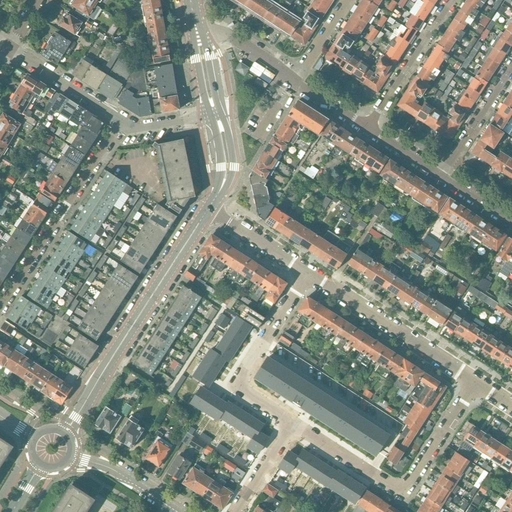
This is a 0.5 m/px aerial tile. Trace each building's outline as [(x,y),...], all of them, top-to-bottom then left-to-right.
[(73,4),(72,6),(76,8),(74,12),(88,20),(90,17),(94,19),(101,9),(95,6),(86,0),(73,0),(72,3),(73,4)] [(146,0),(143,1),(146,17),(162,14),(159,0),(146,0)] [(265,1),(263,0),(249,0),(245,7),(253,12),(257,6),(258,7),(260,6),(261,7),(265,1)] [(330,0),(314,0),(315,1),(327,9),(332,1),(330,0)] [(371,16),(376,8),(364,0),(362,0),(358,7),(371,16)] [(428,14),(434,5),(425,0),(417,0),(415,5),(428,14)] [(477,0),(466,0),(464,3),(479,12),(481,9),(484,4),(477,0)] [(273,6),(265,1),(261,7),(260,6),(258,7),(257,6),(253,12),(264,19),(273,6)] [(315,1),(310,8),(322,17),(327,9),(315,1)] [(497,1),(492,9),(495,12),(501,3),(497,1)] [(464,3),(459,12),(473,21),(479,12),(464,3)] [(412,10),(409,13),(412,15),(423,22),(428,14),(415,5),(412,10)] [(280,11),(273,6),(264,19),(272,24),(280,11)] [(505,9),(501,6),(497,12),(502,15),(505,9)] [(366,24),(371,16),(358,7),(353,15),(366,24)] [(322,17),(310,8),(305,16),(318,24),(322,17)] [(492,9),(486,17),(490,20),(495,12),(492,9)] [(288,16),(280,11),(272,24),(283,31),(286,26),(284,25),(286,23),(284,22),(288,16)] [(398,20),(401,15),(395,11),(392,15),(398,20)] [(459,12),(454,20),(465,27),(467,23),(470,25),(473,21),(459,12)] [(496,13),(497,13),(492,21),(495,23),(500,15),(501,16),(502,15),(497,12),(496,13)] [(82,23),(67,14),(65,18),(63,17),(58,25),(74,35),(82,23)] [(165,30),(162,14),(146,17),(148,33),(165,30)] [(361,31),(366,24),(353,15),(348,22),(361,31)] [(403,23),(402,24),(415,33),(416,32),(423,22),(412,15),(409,20),(406,18),(403,23)] [(283,31),(291,36),(296,28),(299,23),(288,16),(284,22),(286,23),(284,25),(286,26),(283,31)] [(304,26),(313,31),(318,24),(305,16),(303,19),(307,22),(304,26)] [(490,20),(486,17),(484,16),(479,24),(485,29),(490,20)] [(454,20),(448,28),(462,37),(465,33),(462,31),(465,27),(454,20)] [(492,21),(486,29),(490,32),(495,23),(492,21)] [(356,39),(361,31),(348,22),(343,30),(356,39)] [(401,32),(397,37),(408,44),(415,34),(415,33),(402,24),(401,26),(398,30),(401,32)] [(304,45),(313,31),(304,26),(301,31),(296,28),(291,36),(291,38),(294,39),(295,39),(304,45)] [(480,26),(476,32),(481,35),(485,29),(484,29),(480,26)] [(379,32),(373,28),(369,33),(375,37),(379,32)] [(448,28),(443,37),(454,44),(456,40),(459,42),(462,37),(448,28)] [(486,29),(480,39),(483,41),(490,32),(486,29)] [(167,46),(165,30),(148,33),(151,49),(167,46)] [(343,30),(334,45),(346,53),(348,48),(350,49),(356,39),(343,30)] [(511,46),(511,44),(511,34),(506,30),(504,34),(501,32),(497,37),(511,46)] [(366,39),(372,43),(375,37),(369,33),(366,39)] [(51,37),(47,44),(63,54),(68,57),(72,50),(68,47),(70,43),(70,42),(56,34),(54,37),(53,37),(53,38),(51,37)] [(92,43),(80,36),(77,42),(88,49),(92,43)] [(402,54),(408,44),(397,37),(394,42),(391,41),(388,45),(402,54)] [(437,45),(436,47),(450,56),(451,54),(454,49),(452,47),(454,44),(443,37),(437,45)] [(505,55),(511,46),(497,37),(491,46),(505,55)] [(480,39),(474,48),(477,51),(483,41),(480,39)] [(464,52),(468,54),(473,45),(470,42),(467,47),(464,52)] [(57,65),(63,54),(47,44),(43,50),(44,51),(44,52),(45,52),(42,56),(57,65)] [(346,53),(334,45),(326,56),(327,60),(334,64),(334,65),(337,67),(338,67),(339,68),(345,59),(348,61),(351,57),(345,54),(346,53)] [(396,63),(402,54),(388,45),(385,50),(388,52),(385,57),(396,63)] [(170,61),(167,46),(151,49),(154,64),(170,61)] [(498,65),(505,55),(491,46),(490,46),(486,51),(488,52),(485,56),(498,65)] [(435,48),(429,58),(440,65),(443,60),(446,62),(449,57),(450,56),(436,47),(435,48)] [(470,54),(469,54),(467,58),(471,61),(477,51),(474,48),(470,54)] [(97,90),(113,100),(130,70),(127,51),(124,50),(109,73),(110,74),(108,77),(106,76),(97,90)] [(115,50),(109,60),(114,63),(120,53),(115,50)] [(463,52),(458,59),(462,61),(467,55),(463,52)] [(72,60),(74,61),(79,64),(82,60),(83,58),(76,54),(72,60)] [(345,59),(339,68),(343,70),(346,71),(352,74),(360,62),(351,56),(351,57),(348,61),(345,59)] [(396,63),(385,57),(383,56),(376,67),(380,69),(378,73),(386,78),(396,63)] [(492,74),(498,65),(485,56),(482,61),(485,63),(482,68),(492,74)] [(360,62),(352,74),(357,78),(359,81),(363,83),(369,75),(366,72),(369,67),(364,65),(367,60),(363,58),(360,62)] [(429,58),(423,68),(437,77),(440,72),(437,70),(440,65),(429,58)] [(462,67),(465,69),(471,61),(467,58),(466,58),(467,59),(462,67)] [(82,60),(79,64),(72,75),(82,81),(91,66),(82,60)] [(109,60),(103,71),(107,74),(114,63),(109,60)] [(72,75),(79,64),(74,61),(67,71),(72,75)] [(244,75),(246,71),(247,71),(249,68),(241,63),(239,66),(236,70),(244,75)] [(179,108),(174,81),(171,65),(154,68),(154,67),(143,69),(146,86),(151,115),(155,114),(177,111),(179,108)] [(106,76),(91,66),(82,81),(97,90),(106,76)] [(146,86),(143,69),(143,68),(130,70),(113,100),(140,117),(151,115),(146,86)] [(423,68),(416,78),(429,86),(428,84),(431,80),(433,82),(437,77),(423,68)] [(476,69),(472,76),(486,85),(487,83),(492,74),(482,68),(479,71),(476,69)] [(363,83),(364,84),(364,85),(367,87),(369,87),(377,92),(386,78),(378,73),(374,78),(369,75),(363,83)] [(58,94),(54,91),(28,75),(24,82),(23,82),(22,84),(41,97),(43,94),(50,98),(48,101),(49,102),(52,104),(58,94)] [(472,76),(468,82),(471,84),(469,87),(479,94),(485,86),(486,85),(472,76)] [(268,85),(258,78),(255,82),(265,89),(268,85)] [(416,78),(407,92),(416,97),(418,94),(422,97),(429,86),(416,78)] [(438,89),(443,92),(448,84),(444,81),(438,89)] [(22,84),(15,94),(31,104),(34,98),(39,101),(41,97),(22,84)] [(444,95),(447,97),(452,88),(449,86),(444,93),(444,95)] [(474,103),(479,95),(479,94),(469,87),(466,91),(463,90),(460,94),(474,103)] [(417,106),(415,104),(412,103),(416,97),(407,92),(398,106),(406,111),(406,112),(409,114),(410,114),(412,115),(417,106)] [(15,94),(10,103),(14,105),(12,107),(22,113),(26,116),(23,121),(33,127),(37,122),(34,120),(35,120),(30,117),(33,112),(27,109),(31,104),(15,94)] [(48,113),(60,95),(58,94),(52,104),(49,102),(43,112),(47,115),(48,113)] [(468,111),(474,103),(460,94),(455,102),(468,111)] [(511,96),(509,94),(503,104),(511,110),(511,96)] [(60,95),(48,113),(53,116),(56,111),(60,114),(68,100),(60,95)] [(78,106),(68,100),(60,114),(69,120),(78,106)] [(288,116),(288,117),(300,125),(318,136),(328,120),(298,101),(288,116)] [(453,117),(451,120),(459,126),(468,111),(455,102),(452,106),(453,107),(449,114),(453,117)] [(419,118),(425,122),(433,109),(424,103),(421,109),(417,106),(412,115),(416,117),(418,118),(419,118)] [(511,115),(511,110),(503,104),(497,113),(510,122),(511,119),(511,116),(511,115)] [(79,125),(82,120),(87,112),(78,106),(69,120),(79,125)] [(448,138),(451,138),(459,126),(451,120),(450,122),(441,116),(442,115),(433,109),(425,122),(430,126),(432,128),(437,131),(437,132),(440,134),(441,134),(448,138)] [(94,116),(87,112),(82,120),(86,123),(84,127),(96,135),(100,129),(102,129),(103,127),(102,125),(103,124),(102,122),(102,121),(99,120),(98,120),(93,117),(94,116)] [(490,123),(502,130),(505,126),(507,127),(510,122),(497,113),(490,123)] [(0,120),(1,121),(0,122),(0,126),(15,135),(20,126),(30,132),(33,127),(23,121),(17,117),(15,121),(3,114),(0,119),(0,120)] [(283,124),(282,126),(295,134),(296,135),(300,129),(298,127),(300,125),(288,117),(285,121),(283,124)] [(345,131),(333,123),(330,121),(321,135),(336,145),(345,131)] [(489,125),(479,140),(486,145),(493,149),(503,134),(489,125)] [(0,140),(8,145),(12,147),(16,141),(12,139),(15,135),(0,126),(0,140)] [(282,126),(276,135),(289,143),(294,134),(282,126)] [(59,127),(55,134),(58,137),(63,130),(59,127)] [(91,145),(92,144),(98,135),(96,135),(84,127),(78,136),(91,145)] [(359,140),(345,131),(336,145),(350,154),(359,140)] [(48,132),(43,140),(49,144),(52,140),(50,139),(52,135),(48,132)] [(276,135),(270,144),(283,152),(289,143),(276,135)] [(85,154),(91,145),(78,136),(72,145),(85,154)] [(0,157),(0,158),(7,148),(8,145),(0,140),(0,157)] [(159,145),(171,201),(167,202),(168,202),(166,205),(179,214),(182,211),(181,210),(189,198),(195,197),(183,140),(159,145)] [(374,149),(359,140),(350,154),(365,163),(374,149)] [(473,154),(491,166),(496,157),(483,149),(486,145),(479,140),(472,151),(473,153),(473,154)] [(38,149),(46,154),(50,148),(42,143),(38,149)] [(270,144),(264,153),(277,161),(283,152),(270,144)] [(78,165),(79,164),(84,155),(70,147),(64,156),(78,165)] [(388,159),(374,149),(365,163),(379,173),(388,159)] [(46,157),(37,151),(31,160),(35,163),(40,166),(42,161),(43,162),(46,157)] [(496,157),(491,166),(500,172),(510,158),(500,152),(496,157)] [(264,153),(259,162),(271,170),(277,161),(264,153)] [(72,174),(75,170),(78,165),(64,156),(58,165),(72,174)] [(511,159),(510,158),(500,172),(501,173),(501,172),(510,178),(511,174),(511,159)] [(405,169),(398,165),(390,160),(380,175),(395,185),(405,169)] [(259,162),(254,169),(253,170),(268,180),(274,172),(271,170),(259,162)] [(66,183),(72,174),(58,165),(52,174),(66,183)] [(301,167),(298,170),(312,179),(316,173),(308,167),(306,170),(301,167)] [(395,185),(409,194),(419,179),(405,169),(395,185)] [(25,182),(30,174),(24,170),(19,178),(25,182)] [(266,184),(268,180),(253,170),(249,176),(251,185),(263,182),(266,184)] [(103,179),(122,192),(128,196),(132,189),(127,185),(108,172),(107,173),(106,174),(104,177),(103,179)] [(52,174),(47,183),(61,192),(66,183),(52,174)] [(9,175),(5,180),(12,185),(16,180),(9,175)] [(118,199),(122,192),(103,179),(103,180),(101,181),(99,184),(99,186),(98,186),(118,199)] [(409,194),(424,204),(434,188),(419,179),(409,194)] [(251,185),(254,196),(268,193),(267,187),(265,186),(266,184),(263,182),(251,185)] [(55,201),(61,192),(47,183),(41,192),(55,201)] [(113,206),(118,199),(98,186),(98,187),(97,188),(95,191),(94,193),(113,206)] [(7,197),(14,202),(17,197),(13,194),(15,189),(13,188),(10,192),(7,197)] [(424,204),(438,213),(448,198),(434,188),(424,204)] [(109,213),(113,206),(94,193),(94,194),(92,195),(90,198),(89,200),(109,213)] [(50,209),(54,203),(40,194),(36,200),(50,209)] [(327,207),(331,201),(333,197),(328,194),(326,197),(321,203),(327,207)] [(254,198),(256,209),(268,207),(270,203),(269,202),(270,200),(269,195),(254,198)] [(8,203),(12,205),(14,202),(7,197),(2,206),(6,208),(7,207),(6,206),(8,203)] [(464,208),(450,199),(440,214),(454,224),(464,208)] [(104,220),(109,213),(89,200),(89,201),(88,202),(86,205),(85,207),(104,220)] [(43,220),(49,210),(35,202),(29,211),(43,220)] [(264,221),(274,206),(270,203),(268,207),(256,209),(258,218),(264,221)] [(378,203),(371,213),(378,218),(385,207),(378,203)] [(153,212),(172,224),(174,222),(176,219),(177,218),(177,217),(157,204),(153,212)] [(100,227),(104,220),(85,207),(84,208),(83,209),(81,212),(80,214),(100,227)] [(290,216),(288,214),(282,210),(281,212),(275,208),(266,222),(275,229),(280,222),(285,224),(290,216)] [(454,224),(468,233),(478,217),(464,208),(454,224)] [(37,229),(37,228),(43,220),(29,211),(23,220),(37,229)] [(153,212),(148,219),(168,231),(169,229),(171,226),(172,225),(172,224),(153,212)] [(75,222),(95,234),(101,238),(105,231),(100,227),(80,214),(80,215),(78,216),(76,219),(76,221),(75,222)] [(275,229),(290,238),(299,224),(294,220),(295,218),(290,216),(285,224),(280,222),(275,229)] [(352,231),(359,236),(367,225),(355,216),(352,220),(352,221),(350,224),(355,228),(352,231)] [(468,233),(482,242),(492,226),(478,217),(468,233)] [(148,219),(144,226),(163,238),(165,237),(167,233),(167,232),(168,231),(148,219)] [(31,237),(37,229),(23,220),(17,228),(31,237)] [(95,234),(75,222),(74,223),(72,226),(71,228),(71,229),(90,242),(95,234)] [(380,231),(391,239),(396,231),(385,223),(380,231)] [(290,238),(299,244),(304,237),(309,240),(315,231),(306,226),(305,227),(299,224),(290,238)] [(144,226),(139,233),(159,245),(160,244),(162,241),(163,239),(163,238),(144,226)] [(482,242),(497,251),(507,236),(492,226),(482,242)] [(25,246),(31,237),(17,228),(11,237),(25,246)] [(299,244),(313,254),(323,239),(317,235),(318,234),(315,231),(309,240),(304,237),(299,244)] [(64,239),(84,252),(88,245),(69,232),(68,233),(67,234),(65,237),(64,239)] [(139,233),(134,240),(154,252),(156,251),(158,248),(158,246),(159,245),(139,233)] [(20,255),(25,246),(11,237),(6,234),(0,243),(6,246),(20,255)] [(364,247),(371,236),(367,234),(361,244),(364,247)] [(443,250),(451,237),(447,234),(439,248),(443,250)] [(211,235),(196,259),(190,267),(199,273),(210,255),(220,240),(211,235)] [(505,261),(511,251),(511,239),(509,237),(497,255),(505,261)] [(79,259),(84,252),(64,239),(64,240),(62,241),(60,244),(60,246),(59,246),(79,259)] [(313,254),(323,260),(328,252),(333,255),(338,247),(336,245),(330,241),(329,243),(323,239),(313,254)] [(134,240),(130,247),(149,259),(150,259),(151,258),(153,255),(154,253),(154,252),(134,240)] [(229,246),(220,240),(210,255),(215,257),(209,266),(215,269),(229,246)] [(397,240),(390,250),(394,252),(400,242),(397,240)] [(109,243),(106,241),(102,246),(100,248),(104,251),(109,243)] [(323,260),(337,269),(347,255),(341,251),(345,245),(338,241),(336,245),(338,247),(333,255),(328,252),(323,260)] [(419,249),(427,254),(432,247),(424,241),(419,249)] [(469,247),(476,251),(480,245),(473,241),(469,247)] [(402,242),(398,247),(409,255),(413,249),(402,242)] [(482,244),(477,252),(483,256),(488,249),(482,244)] [(0,255),(14,264),(17,259),(20,255),(6,246),(0,254),(0,255)] [(74,266),(79,259),(59,246),(59,247),(58,248),(56,251),(55,253),(74,266)] [(239,253),(229,246),(215,269),(220,272),(225,264),(230,267),(239,253)] [(130,247),(125,254),(145,267),(145,266),(146,265),(148,262),(149,260),(149,259),(130,247)] [(372,259),(357,249),(348,264),(363,274),(372,259)] [(511,251),(505,261),(506,262),(500,272),(508,277),(511,272),(511,271),(511,251)] [(70,273),(74,266),(55,253),(55,254),(53,255),(51,258),(50,260),(70,273)] [(249,259),(239,253),(230,267),(234,270),(229,278),(235,282),(249,259)] [(145,267),(125,254),(120,261),(140,274),(140,273),(142,272),(144,269),(145,267)] [(420,254),(417,259),(422,262),(425,257),(420,254)] [(0,255),(0,267),(8,273),(14,264),(0,255)] [(444,255),(439,262),(446,266),(451,259),(444,255)] [(259,266),(249,259),(235,282),(240,285),(245,278),(249,281),(259,266)] [(363,274),(372,280),(377,273),(382,276),(388,267),(379,261),(378,263),(372,259),(363,274)] [(65,280),(70,273),(50,260),(50,261),(49,262),(47,265),(46,267),(65,280)] [(428,264),(435,269),(437,265),(430,260),(428,264)] [(452,270),(462,276),(465,271),(462,269),(463,267),(457,263),(452,270)] [(114,271),(133,284),(134,284),(135,282),(137,279),(138,277),(119,264),(114,271)] [(434,270),(445,277),(448,272),(438,265),(434,270)] [(268,272),(259,266),(249,281),(254,283),(249,291),(254,295),(268,272)] [(0,280),(2,282),(3,281),(8,273),(0,267),(0,280)] [(61,287),(65,280),(46,267),(45,268),(44,269),(42,272),(41,274),(61,287)] [(193,282),(196,277),(199,273),(190,267),(184,276),(193,282)] [(372,280),(387,289),(396,275),(391,271),(392,269),(388,267),(382,276),(377,273),(372,280)] [(114,271),(109,278),(129,291),(130,289),(132,286),(133,285),(133,284),(114,271)] [(279,279),(268,272),(254,295),(260,298),(265,291),(269,294),(279,279)] [(56,294),(61,287),(41,274),(41,275),(40,276),(38,279),(37,281),(56,294)] [(387,289),(396,296),(401,288),(406,291),(412,282),(403,277),(402,278),(396,275),(387,289)] [(196,277),(193,282),(202,288),(205,284),(196,277)] [(109,278),(105,285),(124,298),(126,296),(128,293),(129,292),(129,291),(109,278)] [(279,279),(269,294),(266,299),(269,301),(266,306),(271,309),(287,284),(279,279)] [(52,301),(56,294),(37,281),(36,282),(35,283),(33,286),(32,288),(32,289),(52,301)] [(396,296),(399,297),(411,305),(420,290),(414,287),(415,285),(412,282),(406,291),(401,288),(396,296)] [(459,284),(455,291),(462,295),(466,289),(462,286),(461,285),(459,284)] [(105,285),(100,293),(120,305),(121,304),(123,300),(124,299),(124,298),(105,285)] [(205,285),(203,288),(213,295),(215,291),(205,285)] [(179,293),(197,305),(201,297),(183,286),(183,287),(182,288),(180,291),(179,293)] [(480,292),(470,286),(467,291),(476,298),(479,292),(480,292)] [(494,294),(496,291),(489,286),(486,289),(494,294)] [(52,301),(32,289),(30,290),(28,293),(28,295),(27,296),(47,309),(52,301)] [(230,290),(227,294),(237,300),(239,296),(230,290)] [(411,305),(427,316),(437,301),(420,290),(411,305)] [(221,292),(220,294),(215,291),(213,295),(222,301),(226,295),(221,292)] [(476,298),(485,304),(489,298),(479,292),(476,298)] [(100,293),(96,300),(115,312),(117,311),(119,308),(119,306),(120,305),(100,293)] [(192,312),(197,305),(179,293),(178,294),(177,295),(175,298),(174,300),(192,312)] [(229,303),(230,302),(241,308),(244,304),(237,300),(227,294),(221,303),(226,306),(225,307),(233,312),(235,308),(229,303)] [(17,303),(36,316),(41,309),(21,296),(21,297),(19,298),(18,301),(17,303)] [(243,296),(240,300),(248,305),(250,301),(243,296)] [(302,326),(306,320),(317,303),(307,297),(292,320),(302,326)] [(491,314),(495,309),(498,304),(489,298),(485,304),(491,307),(488,312),(491,314)] [(263,303),(257,311),(266,317),(270,310),(271,309),(266,306),(269,301),(266,299),(263,303)] [(96,300),(91,307),(111,319),(112,318),(114,315),(115,313),(115,312),(96,300)] [(187,319),(192,312),(174,300),(174,301),(172,302),(170,305),(170,307),(169,307),(187,319)] [(260,301),(257,305),(250,301),(248,305),(257,311),(263,303),(260,301)] [(427,316),(442,325),(452,311),(437,301),(427,316)] [(32,323),(33,320),(36,316),(17,303),(16,304),(15,305),(13,308),(12,310),(27,320),(32,323)] [(317,303),(306,320),(302,326),(307,330),(313,322),(317,325),(327,310),(317,303)] [(499,303),(498,304),(495,309),(502,313),(499,318),(501,319),(503,315),(507,309),(499,303)] [(258,328),(264,320),(265,318),(246,306),(240,317),(258,328)] [(86,314),(106,326),(108,325),(110,322),(110,320),(111,319),(91,307),(86,314)] [(183,326),(187,320),(187,319),(169,307),(169,308),(168,309),(166,312),(165,314),(183,326)] [(453,333),(461,320),(463,318),(466,313),(457,307),(444,325),(449,328),(449,330),(453,333)] [(511,312),(507,309),(503,315),(511,321),(511,320),(511,312)] [(32,323),(27,320),(12,310),(12,311),(10,312),(8,315),(8,317),(7,318),(27,331),(32,323)] [(327,310),(317,325),(321,328),(316,336),(322,339),(336,316),(327,310)] [(86,314),(82,321),(101,333),(102,333),(103,332),(105,329),(106,327),(106,326),(86,314)] [(178,333),(183,326),(165,314),(165,315),(163,316),(161,319),(161,321),(160,321),(178,333)] [(334,320),(322,339),(331,345),(336,337),(346,322),(336,316),(334,320)] [(236,318),(231,326),(246,336),(252,327),(236,318)] [(472,324),(467,320),(463,318),(461,320),(453,333),(457,335),(459,335),(463,337),(472,324)] [(463,337),(472,343),(484,324),(475,318),(472,324),(463,337)] [(292,320),(279,341),(289,348),(302,326),(292,320)] [(5,321),(0,328),(0,330),(9,336),(11,334),(15,328),(5,321)] [(77,328),(96,340),(97,341),(97,340),(98,339),(100,336),(101,334),(101,333),(82,321),(77,328)] [(174,340),(178,333),(160,321),(160,322),(159,323),(157,326),(156,328),(156,329),(174,340)] [(356,329),(346,322),(336,337),(340,340),(336,348),(341,352),(356,329)] [(484,324),(472,343),(472,344),(473,346),(475,347),(477,347),(481,349),(490,335),(494,330),(484,324)] [(231,326),(225,335),(241,345),(246,336),(231,326)] [(169,347),(174,340),(156,329),(154,330),(152,333),(151,335),(151,336),(169,347)] [(365,335),(356,329),(341,352),(346,355),(352,347),(356,350),(365,335)] [(74,341),(94,354),(94,353),(96,352),(98,349),(98,347),(99,346),(79,334),(74,341)] [(225,335),(220,343),(235,353),(241,345),(225,335)] [(375,341),(365,335),(356,350),(360,353),(355,361),(361,364),(375,341)] [(499,341),(490,335),(481,349),(490,355),(499,341)] [(23,336),(14,350),(3,367),(4,367),(4,366),(14,372),(24,356),(26,353),(21,349),(27,339),(23,336)] [(165,354),(169,347),(151,336),(150,337),(148,340),(147,342),(147,343),(165,354)] [(74,341),(70,348),(89,361),(90,360),(91,359),(93,356),(94,354),(74,341)] [(385,348),(375,341),(361,364),(366,368),(371,360),(375,363),(385,348)] [(508,347),(499,341),(490,355),(491,355),(491,357),(493,359),(495,358),(499,361),(508,347)] [(160,361),(165,354),(147,343),(146,343),(145,344),(143,347),(142,349),(142,350),(160,361)] [(214,352),(226,360),(229,363),(235,353),(220,343),(214,352)] [(278,343),(273,351),(277,353),(282,346),(278,343)] [(290,348),(298,353),(301,348),(293,343),(290,348)] [(14,350),(4,344),(0,350),(0,364),(3,367),(14,350)] [(30,347),(26,353),(30,355),(34,349),(30,347)] [(511,361),(511,349),(508,347),(499,361),(508,367),(511,361)] [(48,352),(42,348),(39,353),(45,357),(48,352)] [(89,361),(70,348),(65,355),(85,368),(85,367),(87,366),(89,363),(89,361)] [(395,354),(385,348),(375,363),(379,365),(374,373),(380,377),(395,354)] [(156,368),(160,361),(142,350),(140,351),(138,355),(138,356),(138,357),(156,368)] [(211,350),(205,359),(220,369),(226,360),(214,352),(211,350)] [(302,350),(299,354),(308,360),(311,355),(310,356),(302,350)] [(404,360),(395,354),(380,377),(386,380),(391,373),(395,375),(404,360)] [(52,365),(57,358),(52,355),(48,362),(52,365)] [(316,365),(319,360),(311,355),(308,360),(316,365)] [(14,372),(23,378),(33,363),(24,356),(14,372)] [(156,368),(138,357),(137,357),(136,359),(134,362),(133,363),(133,364),(151,376),(156,368)] [(205,359),(199,367),(214,377),(220,369),(205,359)] [(266,360),(257,375),(263,379),(261,382),(275,391),(277,388),(282,392),(280,394),(312,415),(314,412),(319,416),(317,418),(332,428),(334,425),(345,432),(343,435),(357,444),(359,441),(370,448),(368,451),(376,456),(387,438),(266,360)] [(414,366),(404,360),(395,375),(399,378),(394,386),(399,389),(414,366)] [(23,378),(33,384),(43,369),(33,363),(23,378)] [(326,363),(322,369),(327,373),(331,367),(326,363)] [(414,366),(399,389),(409,395),(424,373),(414,366)] [(199,367),(193,376),(209,386),(214,377),(199,367)] [(52,375),(43,369),(33,384),(42,391),(42,392),(52,375)] [(430,411),(436,403),(439,398),(446,387),(425,374),(410,398),(417,402),(430,411)] [(42,392),(51,398),(62,381),(52,375),(42,392)] [(361,388),(360,387),(359,386),(360,385),(351,378),(346,384),(353,389),(358,392),(361,388)] [(72,388),(62,381),(51,398),(61,404),(72,388)] [(143,387),(134,381),(130,386),(139,392),(143,387)] [(117,399),(123,389),(116,384),(109,395),(117,399)] [(201,388),(191,403),(200,409),(210,394),(201,388)] [(210,394),(200,409),(209,414),(219,399),(210,394)] [(374,396),(371,401),(376,404),(380,398),(379,398),(379,399),(374,396)] [(387,406),(389,404),(380,398),(376,404),(385,410),(388,407),(387,406)] [(219,399),(209,414),(218,420),(220,418),(219,418),(227,405),(227,404),(219,399)] [(173,402),(166,413),(173,417),(180,406),(173,402)] [(227,405),(219,418),(220,418),(228,423),(238,408),(229,402),(227,404),(227,405)] [(425,419),(430,411),(417,402),(412,410),(425,419)] [(126,403),(119,413),(125,417),(132,407),(126,403)] [(420,427),(425,419),(412,410),(404,405),(402,410),(409,415),(407,418),(420,427)] [(106,407),(95,424),(96,425),(97,428),(99,429),(101,428),(103,429),(110,433),(121,416),(106,407)] [(238,408),(228,423),(236,429),(246,413),(238,408)] [(246,413),(236,429),(245,434),(255,419),(246,413)] [(132,449),(145,429),(137,424),(139,422),(131,416),(117,439),(118,439),(118,442),(121,443),(124,443),(125,444),(132,449)] [(411,442),(420,427),(407,418),(404,423),(407,425),(401,435),(411,442)] [(255,419),(245,434),(253,439),(253,440),(258,432),(259,432),(264,425),(255,419)] [(149,424),(145,429),(151,433),(155,428),(149,424)] [(474,447),(483,433),(479,430),(479,428),(476,426),(475,427),(473,427),(468,435),(467,434),(464,439),(465,440),(457,451),(467,457),(473,447),(473,448),(474,447)] [(169,444),(160,438),(162,434),(157,431),(152,439),(154,440),(152,444),(155,445),(147,458),(159,466),(172,446),(169,444)] [(253,439),(248,447),(258,454),(268,438),(259,432),(258,432),(253,440),(253,439)] [(207,446),(192,436),(187,433),(183,439),(184,439),(182,442),(188,446),(189,445),(200,452),(201,451),(203,452),(207,446)] [(474,447),(483,453),(492,439),(491,438),(491,436),(489,435),(487,435),(483,433),(474,447)] [(178,448),(182,442),(184,439),(183,439),(178,435),(172,445),(178,448)] [(401,435),(386,458),(396,464),(411,442),(401,435)] [(0,462),(5,454),(11,445),(0,438),(0,462)] [(483,453),(492,459),(501,445),(497,442),(497,440),(495,438),(493,439),(492,439),(483,453)] [(492,459),(501,465),(510,450),(509,450),(510,448),(507,446),(505,447),(501,445),(492,459)] [(209,456),(213,450),(207,446),(203,452),(203,453),(203,454),(206,456),(207,454),(209,456)] [(299,458),(294,466),(302,471),(312,456),(304,450),(303,450),(298,458),(299,458)] [(501,465),(510,470),(511,466),(511,450),(511,451),(510,450),(501,465)] [(289,452),(279,467),(289,474),(294,466),(299,458),(298,458),(289,452)] [(471,462),(456,453),(451,460),(469,472),(471,469),(468,467),(471,462)] [(226,461),(217,454),(212,462),(217,466),(220,462),(224,464),(223,465),(224,465),(227,460),(226,460),(226,461)] [(190,463),(179,456),(168,472),(174,476),(173,477),(177,479),(178,478),(179,479),(190,463)] [(312,456),(302,471),(311,477),(321,461),(312,456)] [(233,472),(236,467),(227,460),(224,465),(229,469),(233,472)] [(451,460),(447,468),(461,477),(463,473),(467,476),(469,472),(451,460)] [(321,461),(311,477),(319,482),(329,467),(321,461)] [(196,464),(183,484),(193,490),(203,475),(206,471),(196,464)] [(491,474),(495,468),(488,464),(485,470),(491,474)] [(329,467),(319,482),(328,488),(329,487),(338,472),(337,472),(329,467)] [(456,485),(461,477),(447,468),(442,475),(456,485)] [(237,469),(233,476),(240,480),(245,474),(237,469)] [(338,472),(329,487),(337,492),(347,477),(338,471),(337,472),(338,472)] [(488,473),(484,471),(479,478),(483,481),(488,473)] [(496,471),(493,477),(502,482),(505,477),(496,471)] [(193,490),(203,496),(215,478),(214,478),(213,481),(203,475),(193,490)] [(442,475),(437,483),(451,492),(455,495),(460,487),(456,485),(442,475)] [(489,476),(484,484),(488,486),(494,479),(489,476)] [(347,477),(337,492),(346,498),(356,482),(347,477)] [(203,496),(213,503),(223,487),(226,482),(221,479),(219,481),(215,478),(203,496)] [(479,478),(474,486),(478,488),(483,481),(479,478)] [(356,482),(346,498),(355,503),(365,488),(356,482)] [(437,483),(432,490),(450,502),(452,499),(448,497),(451,492),(437,483)] [(267,484),(263,491),(273,497),(277,491),(267,484)] [(84,511),(94,499),(74,486),(56,511),(84,511)] [(478,489),(478,488),(474,486),(473,486),(474,487),(470,494),(473,496),(478,489)] [(483,486),(479,491),(485,494),(488,489),(483,486)] [(233,494),(223,487),(213,503),(223,509),(233,494)] [(432,490),(428,498),(442,507),(444,504),(447,506),(450,502),(432,490)] [(357,505),(352,511),(364,511),(375,496),(367,491),(358,505),(357,505)] [(477,495),(471,504),(477,508),(482,499),(477,495)] [(266,501),(277,508),(281,503),(270,496),(266,501)] [(375,511),(382,501),(375,496),(364,511),(375,511)] [(433,511),(438,511),(442,507),(428,498),(423,505),(433,511)] [(386,511),(390,506),(382,501),(375,511),(386,511)] [(469,504),(464,501),(460,508),(465,511),(469,504)] [(511,511),(511,504),(507,501),(501,510),(504,511),(511,511)]
